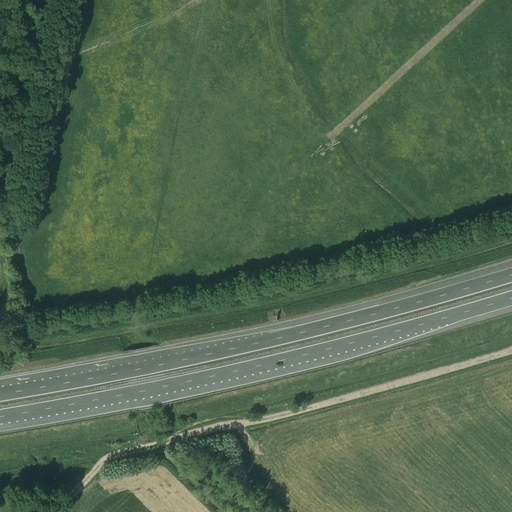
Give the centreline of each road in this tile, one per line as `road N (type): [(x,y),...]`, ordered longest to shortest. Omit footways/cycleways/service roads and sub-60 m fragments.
road 1 (motorway): [(0,417),(266,364),(511,298)]
road 2 (motorway): [(511,275),(264,341),(0,393)]
road 3 (track): [(0,324),(209,286),(422,234)]
road 4 (track): [(478,0),(326,140)]
